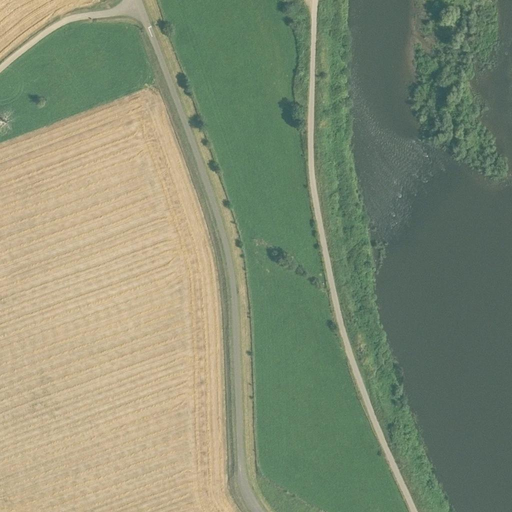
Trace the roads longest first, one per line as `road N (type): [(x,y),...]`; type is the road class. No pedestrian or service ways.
road 1 (unclassified): [(416,511),(340,327),(315,207),(315,0)]
road 2 (unclassified): [(0,67),(59,22),(129,0)]
